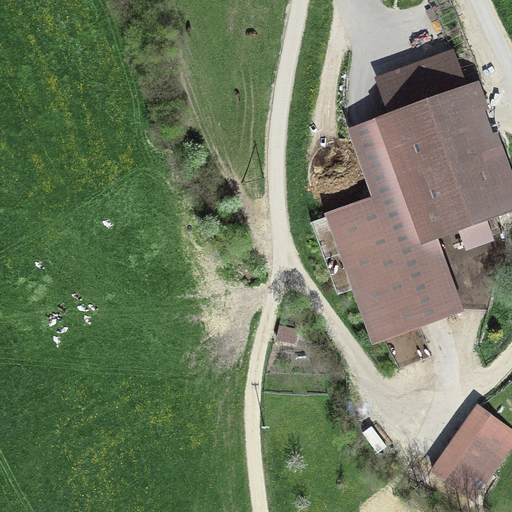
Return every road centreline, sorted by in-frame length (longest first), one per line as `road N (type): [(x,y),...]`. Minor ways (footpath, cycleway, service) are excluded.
road 1 (track): [(279,237),(369,382),(394,400),(426,410),(457,402),(511,361)]
road 2 (track): [(279,237),(251,392),(260,511)]
road 3 (track): [(297,0),(277,123),(279,237)]
